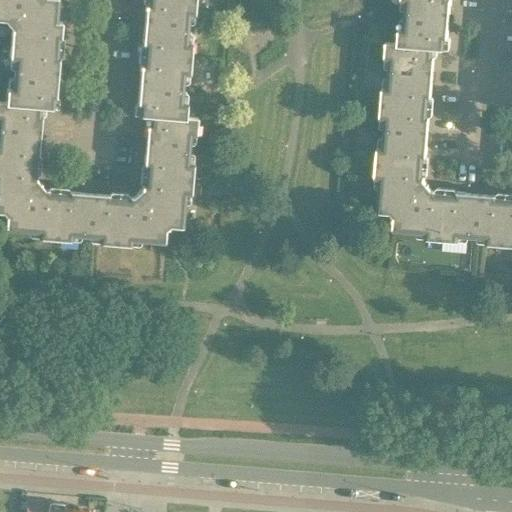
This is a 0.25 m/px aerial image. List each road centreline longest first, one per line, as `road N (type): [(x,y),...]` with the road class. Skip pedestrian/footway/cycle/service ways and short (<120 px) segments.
road 1 (tertiary): [(135,464),(443,488)]
road 2 (tertiary): [(445,465),(138,442)]
road 3 (residential): [(479,149),(491,0)]
road 4 (residential): [(90,145),(103,0)]
road 5 (tertiary): [(138,442),(0,430)]
road 6 (tertiary): [(0,452),(135,464)]
